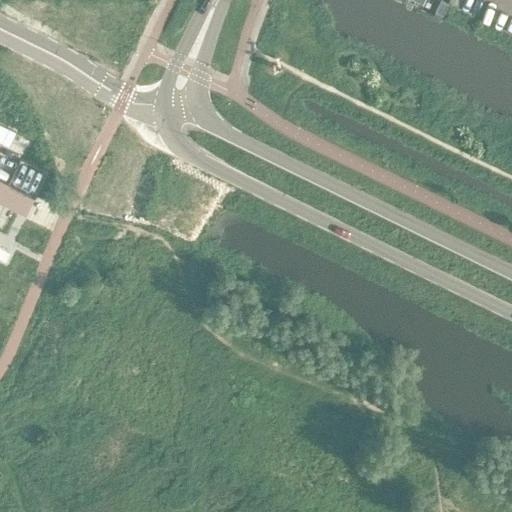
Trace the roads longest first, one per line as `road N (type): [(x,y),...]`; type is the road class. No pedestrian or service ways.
road 1 (tertiary): [(197,156),(511,314)]
road 2 (tertiary): [(511,274),(210,124)]
